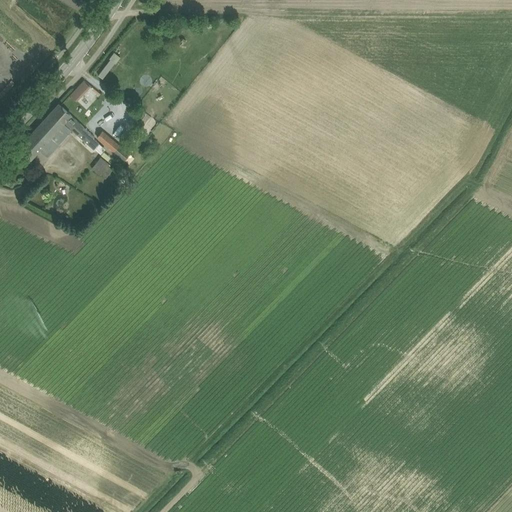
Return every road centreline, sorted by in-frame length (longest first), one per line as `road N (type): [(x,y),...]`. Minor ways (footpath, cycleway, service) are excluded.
road 1 (track): [(511,16),(104,20)]
road 2 (secondary): [(0,143),(117,0)]
